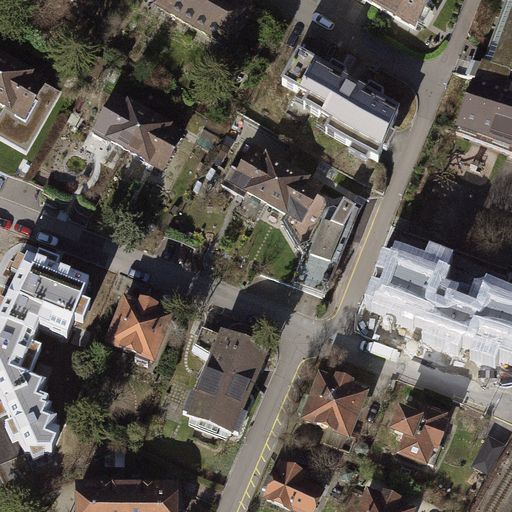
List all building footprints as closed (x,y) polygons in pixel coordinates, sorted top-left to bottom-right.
[(161,0),(157,8),(229,50),(251,12),(231,0),(161,0)] [(359,0),(369,5),(412,29),(428,0),(359,0)] [(511,79),(511,0),(510,0),(485,69),(506,77),(511,79)] [(298,57),(284,85),(315,101),(310,112),(340,128),(334,139),(351,148),(348,155),(366,164),(370,157),(378,161),(383,153),(386,154),(395,139),(389,135),(398,111),(379,101),(383,94),(370,87),(367,93),(357,88),(343,81),(346,73),(332,66),(328,72),(298,57)] [(0,61),(0,106),(9,111),(34,126),(54,92),(0,61)] [(511,94),(501,90),(506,77),(485,69),(478,67),(476,73),(452,134),(511,155),(511,94)] [(511,79),(506,77),(501,90),(511,94),(511,79)] [(111,97),(92,132),(108,142),(144,162),(159,170),(179,135),(111,97)] [(300,257),(319,218),(322,207),(320,200),(313,195),(317,188),(249,150),(246,157),(238,153),(218,186),(233,195),(238,190),(246,194),(283,216),(278,222),(300,257)] [(332,225),(319,218),(300,257),(291,280),(324,292),(347,234),(332,225)] [(511,292),(402,253),(376,325),(510,373),(511,367),(511,292)] [(16,285),(0,318),(0,324),(36,339),(40,329),(67,340),(75,321),(84,325),(91,307),(82,303),(89,284),(57,271),(60,265),(40,257),(37,264),(28,260),(16,285)] [(122,305),(107,346),(148,362),(164,321),(141,312),(122,305)] [(36,339),(0,324),(0,396),(13,425),(6,428),(13,445),(20,441),(26,454),(52,454),(60,434),(54,431),(58,422),(49,419),(52,410),(48,408),(50,403),(41,400),(47,385),(31,379),(42,351),(32,348),(36,339)] [(189,352),(208,364),(219,336),(198,329),(189,352)] [(186,419),(185,419),(228,437),(254,373),(263,351),(220,334),(219,336),(208,364),(194,397),(188,394),(179,416),(186,419)] [(318,381),(303,421),(324,429),(318,444),(338,452),(359,396),(339,388),(318,381)] [(404,438),(398,455),(430,467),(438,447),(433,445),(443,421),(430,416),(415,411),(411,421),(397,416),(391,432),(404,438)] [(501,446),(485,437),(468,467),(485,476),(501,446)] [(278,468),(263,500),(289,511),(308,511),(317,494),(308,490),(310,486),(311,483),(278,468)] [(171,511),(172,488),(149,488),(99,487),(75,487),(74,511),(171,511)] [(366,497),(359,511),(402,511),(386,505),(366,497)]
